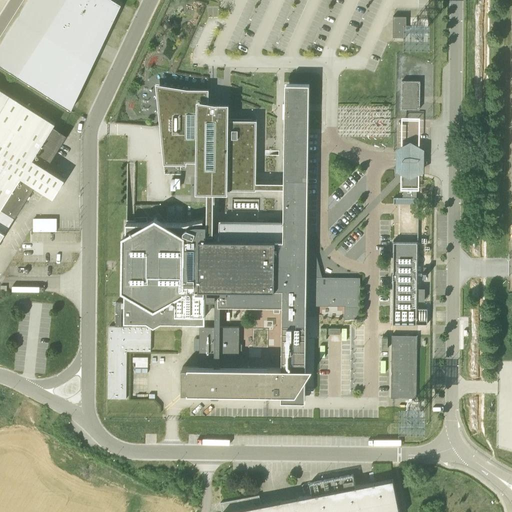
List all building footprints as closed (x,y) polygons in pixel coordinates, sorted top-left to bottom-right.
[(0,63),(72,109),(97,56),(122,3),(117,0),(28,0),(0,44),(0,63)] [(393,16),(393,37),(406,37),(406,33),(407,16),(393,16)] [(420,109),(420,80),(402,80),(402,108),(420,109)] [(281,401),(305,402),(305,395),(306,359),(306,323),(307,305),(345,305),(345,318),(349,318),(360,318),(360,277),(321,277),(310,238),(307,238),(310,83),(286,83),(285,100),(284,100),(284,115),(285,115),(284,181),(284,182),(284,188),(284,218),(284,222),(220,221),(220,238),(207,238),(207,224),(203,224),(203,219),(184,223),(126,222),(125,303),(125,308),(125,320),(148,320),(154,324),(162,320),(198,321),(206,321),(206,316),(206,298),(216,298),(216,305),(216,327),(203,327),(202,369),(180,368),(180,393),(281,395),(281,401)] [(35,185),(54,197),(65,178),(47,167),(67,135),(53,126),(55,123),(0,87),(0,210),(1,208),(15,217),(35,185)] [(166,161),(173,161),(179,161),(187,161),(198,161),(197,192),(207,192),(214,192),(228,192),(228,189),(256,189),(256,188),(284,188),(284,187),(284,182),(256,182),(256,173),(257,119),(251,119),(229,119),(229,118),(229,102),(216,102),(209,101),(209,93),(209,88),(166,88),(159,87),(163,123),(162,123),(165,152),(166,152),(166,161)] [(393,204),(418,204),(419,197),(416,197),(417,170),(403,170),(403,197),(394,197),(393,204)] [(0,241),(6,232),(6,231),(15,217),(1,208),(0,210),(0,241)] [(33,219),(33,231),(57,231),(57,219),(33,219)] [(418,241),(393,241),(392,324),(428,324),(428,308),(418,308),(418,300),(422,300),(422,288),(418,288),(418,241)] [(125,308),(125,303),(122,302),(116,302),(116,326),(109,326),(108,398),(126,398),(127,350),(151,351),(151,326),(122,326),(122,307),(125,308)] [(416,398),(417,335),(392,335),(391,397),(416,398)] [(136,365),(148,365),(148,356),(136,355),(136,365)] [(427,400),(405,400),(405,421),(426,421),(427,400)] [(38,417),(40,414),(34,411),(37,406),(26,401),(22,408),(18,417),(34,426),(38,417)] [(261,504),(259,495),(221,502),(222,511),(399,511),(393,479),(356,486),(353,474),(310,482),(312,494),(261,504)]
